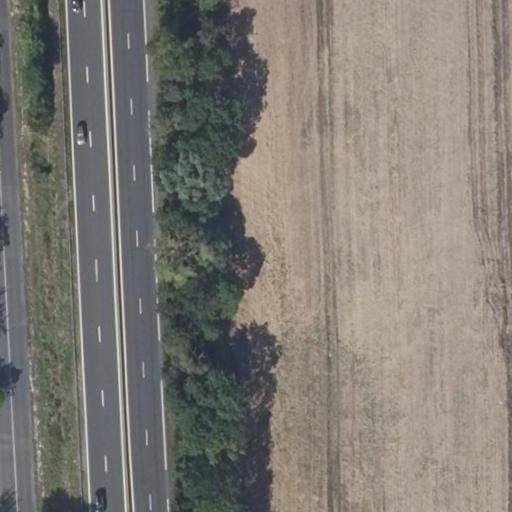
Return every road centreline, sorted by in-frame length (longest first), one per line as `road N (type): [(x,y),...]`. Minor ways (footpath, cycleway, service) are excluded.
road 1 (trunk): [(86,0),(111,511)]
road 2 (trunk): [(152,511),(128,0)]
road 3 (tertiary): [(0,137),(19,511)]
